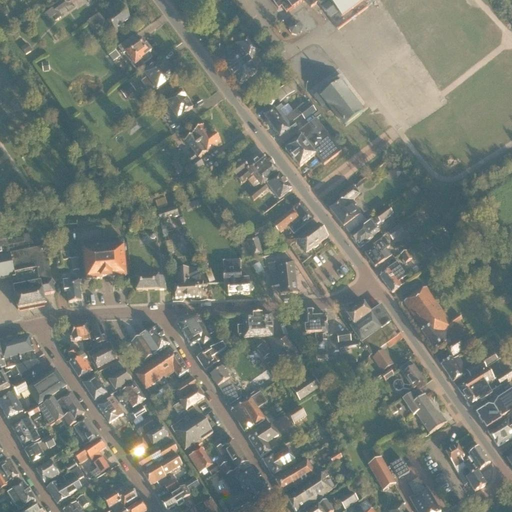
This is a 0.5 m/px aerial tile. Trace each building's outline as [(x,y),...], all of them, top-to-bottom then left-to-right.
[(271,0),(279,10),(282,7),(286,14),(304,0),(311,8),(318,3),(338,30),(368,8),(363,1),(363,0),(271,0)] [(67,7),(63,1),(44,15),(48,21),(54,17),(57,21),(62,17),(59,13),(67,7)] [(7,10),(1,15),(4,19),(10,15),(7,10)] [(132,23),(123,11),(120,13),(118,11),(112,15),(114,17),(107,22),(108,23),(106,24),(99,14),(87,23),(94,33),(104,26),(107,31),(111,28),(116,35),(132,23)] [(292,37),(304,32),(299,21),(287,27),(292,37)] [(225,65),(240,86),(258,73),(249,62),(261,54),(249,37),(237,45),(242,53),(225,65)] [(137,44),(133,38),(119,49),(124,55),(126,53),(135,66),(141,62),(144,66),(152,60),(149,56),(152,54),(151,53),(153,52),(152,49),(149,47),(148,48),(142,41),(137,44)] [(26,56),(33,52),(28,44),(21,49),(26,56)] [(109,56),(114,63),(121,58),(116,51),(109,56)] [(50,72),(49,63),(42,64),(43,73),(50,72)] [(154,88),(157,92),(172,81),(159,64),(145,75),(148,79),(142,83),(149,92),(154,88)] [(325,89),(315,97),(328,113),(333,109),(337,115),(336,115),(337,116),(337,115),(342,120),(341,121),(342,121),(344,123),(343,124),(344,124),(346,126),(345,127),(346,127),(346,126),(347,127),(361,115),(362,114),(361,114),(357,109),(358,108),(357,108),(357,109),(352,103),(353,103),(353,102),(352,103),(348,98),(349,97),(348,97),(343,92),(348,88),(340,78),(330,85),(329,86),(326,89),(326,88),(325,89)] [(126,100),(136,92),(130,85),(120,92),(126,100)] [(274,95),(279,103),(294,93),(289,85),(274,95)] [(166,104),(178,120),(193,109),(181,93),(166,104)] [(272,128),(285,118),(280,111),(282,109),(283,109),(280,104),(273,109),(273,111),(264,118),(272,128)] [(302,116),(305,120),(316,112),(310,104),(299,112),(302,116)] [(291,126),(285,118),(272,128),(278,136),(280,139),(284,136),(289,133),(297,127),(294,123),(291,126)] [(316,120),(308,127),(299,134),(301,137),(285,150),(300,169),(316,156),(324,166),(342,153),(316,120)] [(215,136),(214,136),(211,139),(203,128),(192,136),(193,136),(185,142),(195,155),(187,161),(196,173),(205,166),(200,159),(206,154),(207,155),(221,144),(215,136)] [(261,187),(268,181),(267,180),(278,171),(265,156),(249,169),(244,163),(232,172),(242,185),(253,177),(261,187)] [(269,182),(266,184),(280,201),(293,191),(280,174),(269,182)] [(265,186),(251,197),(254,201),(268,190),(265,186)] [(344,228),(350,235),(366,222),(355,208),(357,206),(353,201),(360,196),(353,188),(340,198),(342,201),(330,212),(344,229),(344,228)] [(213,208),(220,203),(216,196),(208,201),(213,208)] [(165,199),(156,202),(158,210),(168,206),(165,199)] [(273,226),(279,235),(288,228),(293,235),(314,219),(302,203),(273,226)] [(488,205),(479,208),(482,217),(490,215),(488,205)] [(380,223),(381,224),(393,214),(388,208),(372,221),(371,220),(350,237),(360,249),(373,239),(372,238),(380,232),(376,227),(380,223)] [(269,230),(266,224),(249,232),(252,238),(269,230)] [(297,242),(306,255),(328,238),(319,225),(297,242)] [(387,234),(393,242),(405,233),(399,226),(387,234)] [(37,241),(35,233),(23,236),(23,238),(7,241),(0,242),(0,280),(12,278),(18,311),(32,308),(45,306),(44,296),(52,295),(55,294),(46,248),(44,248),(42,240),(37,241)] [(83,245),(87,282),(126,278),(123,239),(104,240),(104,243),(83,245)] [(262,254),(257,239),(247,242),(247,244),(242,246),(246,259),(262,254)] [(365,257),(375,269),(391,257),(386,249),(388,248),(390,246),(385,239),(379,244),(374,248),(375,249),(365,257)] [(427,240),(422,244),(428,253),(433,249),(427,240)] [(397,251),(400,256),(406,252),(403,247),(397,251)] [(435,262),(439,259),(432,249),(428,253),(435,262)] [(202,250),(197,252),(204,268),(208,266),(202,250)] [(406,265),(413,261),(407,252),(401,256),(406,265)] [(80,271),(78,259),(71,260),(73,272),(80,271)] [(249,279),(241,279),(240,264),(224,264),(225,284),(228,284),(229,296),(250,295),(249,292),(252,292),(254,290),(254,286),(252,284),(249,285),(249,279)] [(259,264),(253,268),(257,276),(264,272),(259,264)] [(280,287),(281,295),(298,294),(294,264),(270,266),(272,288),(280,287)] [(380,277),(392,294),(401,288),(405,284),(402,280),(406,277),(397,264),(386,271),(387,272),(380,277)] [(200,271),(199,272),(189,276),(188,270),(178,270),(179,286),(176,286),(176,300),(199,298),(198,288),(208,287),(200,271)] [(211,271),(205,273),(210,284),(215,282),(211,271)] [(165,277),(159,278),(159,277),(136,278),(137,293),(159,292),(159,291),(166,291),(165,277)] [(67,292),(69,304),(82,302),(79,282),(64,284),(65,292),(67,292)] [(447,348),(460,339),(452,345),(449,341),(450,340),(445,331),(462,321),(459,316),(449,322),(428,288),(404,303),(423,332),(422,332),(434,351),(444,344),(447,348)] [(350,328),(371,357),(381,350),(401,336),(381,307),(370,314),(364,305),(347,316),(354,326),(350,328)] [(315,317),(315,314),(305,315),(305,326),(302,326),(303,336),(316,335),(317,360),(327,360),(326,335),(328,335),(327,317),(315,317)] [(273,338),(272,316),(243,318),(243,328),(238,328),(239,336),(244,336),(244,340),(267,339),(278,357),(299,356),(287,337),(273,338)] [(208,337),(197,318),(187,319),(178,325),(191,348),(198,344),(202,351),(213,345),(215,348),(224,345),(220,338),(219,338),(216,333),(208,337)] [(87,324),(80,325),(69,327),(71,343),(90,340),(87,324)] [(92,350),(108,344),(107,343),(101,324),(90,327),(96,346),(92,347),(92,350)] [(170,346),(157,327),(140,338),(141,338),(132,344),(144,362),(159,352),(159,353),(170,346)] [(337,336),(338,345),(351,343),(350,333),(337,336)] [(16,368),(22,382),(23,381),(29,392),(32,396),(39,407),(67,388),(56,371),(43,379),(39,364),(36,362),(34,353),(30,337),(0,345),(0,346),(0,370),(6,369),(6,370),(16,368)] [(462,338),(460,339),(447,348),(453,358),(468,348),(462,338)] [(116,359),(108,344),(92,350),(93,351),(87,354),(90,360),(92,359),(98,369),(116,359)] [(228,350),(225,345),(210,351),(197,359),(206,372),(220,362),(216,357),(228,350)] [(263,361),(270,355),(262,346),(255,351),(263,361)] [(69,359),(80,355),(77,347),(66,351),(69,359)] [(173,356),(170,350),(135,374),(146,390),(150,388),(155,395),(165,388),(161,381),(164,378),(167,379),(175,374),(178,379),(188,372),(176,354),(173,356)] [(372,359),(382,374),(394,367),(384,351),(372,359)] [(488,368),(499,360),(495,355),(484,363),(488,368)] [(83,358),(80,360),(70,365),(79,378),(92,371),(87,365),(88,365),(83,358)] [(469,375),(471,379),(486,368),(482,362),(467,372),(464,366),(458,358),(453,362),(452,359),(441,366),(453,383),(468,374),(469,375)] [(222,363),(214,368),(218,372),(225,367),(222,363)] [(400,370),(408,382),(411,386),(409,387),(404,386),(401,382),(397,382),(394,384),(393,388),(396,391),(400,392),(403,390),(410,391),(413,389),(414,390),(424,383),(411,363),(400,370)] [(219,387),(231,406),(241,399),(229,381),(230,381),(222,370),(211,377),(218,388),(219,387)] [(511,373),(510,371),(495,381),(488,370),(458,389),(464,399),(471,409),(492,395),(491,394),(511,380),(511,373)] [(125,371),(109,381),(115,391),(131,381),(125,371)] [(394,377),(390,371),(381,377),(385,382),(394,377)] [(0,393),(12,387),(22,382),(17,384),(11,374),(5,377),(3,372),(0,373),(0,393)] [(321,389),(311,374),(290,387),(300,403),(321,389)] [(107,394),(95,377),(83,385),(95,402),(107,394)] [(176,395),(180,400),(197,389),(191,379),(174,391),(177,394),(176,395)] [(32,396),(29,392),(23,381),(22,382),(12,387),(18,397),(22,395),(24,400),(32,396)] [(136,406),(137,407),(145,401),(134,384),(125,390),(126,390),(122,392),(133,408),(136,406)] [(204,400),(198,392),(180,404),(180,405),(174,409),(179,417),(185,412),(186,413),(194,408),(193,407),(204,400)] [(511,412),(511,392),(498,402),(494,409),(488,408),(476,416),(486,431),(502,421),(501,420),(511,412)] [(23,411),(13,393),(0,400),(0,406),(8,420),(23,411)] [(260,394),(231,413),(244,433),(264,420),(257,409),(266,403),(260,394)] [(71,395),(57,404),(54,399),(39,410),(51,427),(61,421),(67,430),(77,424),(75,421),(85,415),(71,395)] [(416,403),(407,408),(413,417),(415,415),(429,436),(444,425),(438,416),(425,396),(416,403)] [(123,415),(112,399),(107,402),(107,401),(98,407),(110,424),(119,418),(123,415)] [(389,409),(393,415),(398,413),(394,406),(389,409)] [(32,418),(34,422),(41,419),(39,414),(40,413),(36,407),(27,412),(30,419),(32,418)] [(146,413),(142,408),(132,414),(136,420),(146,413)] [(306,418),(300,408),(288,415),(294,425),(306,418)] [(511,415),(507,419),(508,420),(488,433),(498,448),(511,438),(511,415)] [(213,434),(202,416),(191,423),(188,418),(171,429),(185,451),(201,440),(202,441),(213,434)] [(146,431),(155,426),(150,419),(142,425),(143,426),(138,429),(141,434),(146,431)] [(12,429),(24,449),(40,440),(28,420),(12,429)] [(87,421),(80,425),(74,429),(86,446),(98,438),(87,421)] [(248,440),(261,458),(272,451),(267,444),(279,437),(271,425),(248,440)] [(147,437),(153,446),(168,437),(162,427),(147,437)] [(55,442),(51,436),(43,441),(46,447),(55,442)] [(135,461),(149,452),(150,451),(143,440),(142,440),(141,439),(125,448),(134,461),(135,461)] [(100,440),(85,451),(75,457),(80,465),(88,460),(86,457),(88,455),(92,461),(101,455),(99,453),(106,449),(100,440)] [(221,469),(226,477),(233,473),(248,463),(234,442),(223,449),(221,447),(217,449),(227,464),(221,469)] [(153,450),(150,451),(149,452),(135,461),(143,473),(157,465),(178,453),(173,444),(159,452),(156,448),(155,448),(153,450)] [(44,457),(37,445),(26,452),(32,464),(44,457)] [(466,468),(461,460),(464,458),(457,446),(446,453),(458,474),(466,468)] [(69,452),(73,457),(78,453),(75,448),(69,452)] [(469,456),(480,472),(490,465),(479,449),(469,456)] [(200,473),(207,468),(212,466),(202,450),(190,458),(200,473)] [(263,462),(274,480),(284,473),(283,471),(295,464),(287,450),(275,458),(274,456),(263,462)] [(342,460),(339,454),(330,459),(333,466),(342,460)] [(157,465),(143,473),(152,468),(143,474),(151,487),(165,478),(165,477),(182,466),(177,456),(169,461),(168,460),(157,465)] [(94,464),(101,475),(110,468),(103,458),(94,464)] [(396,485),(381,459),(368,466),(383,492),(396,485)] [(401,460),(391,466),(399,480),(409,474),(401,460)] [(19,476),(9,461),(0,466),(0,490),(8,486),(6,484),(19,476)] [(287,498),(322,475),(322,474),(317,477),(307,461),(286,474),(275,481),(284,495),(295,489),(297,491),(287,498)] [(37,471),(45,485),(59,476),(50,463),(37,471)] [(66,468),(69,474),(78,468),(74,463),(66,468)] [(217,463),(212,466),(207,468),(212,476),(221,470),(217,463)] [(471,476),(466,468),(458,474),(457,474),(465,487),(469,484),(474,493),(486,486),(477,473),(471,476)] [(82,489),(80,486),(78,483),(84,478),(78,469),(62,479),(63,480),(49,489),(54,497),(53,497),(58,505),(82,489)] [(233,473),(226,477),(222,479),(235,499),(228,503),(222,495),(216,499),(224,511),(240,511),(252,506),(254,508),(269,500),(251,471),(237,480),(233,473)] [(325,473),(322,475),(287,498),(295,511),(300,511),(332,491),(325,480),(328,478),(325,473)] [(185,486),(189,493),(200,486),(195,479),(185,486)] [(164,487),(168,495),(179,488),(175,481),(164,487)] [(25,508),(25,509),(36,502),(23,483),(7,494),(19,511),(25,508)] [(133,489),(129,492),(126,487),(116,494),(113,490),(102,497),(109,510),(120,503),(124,509),(140,499),(133,489)] [(176,505),(178,507),(184,503),(183,501),(190,497),(184,488),(176,493),(177,495),(163,504),(167,511),(176,505)] [(439,511),(427,490),(410,500),(416,511),(439,511)] [(339,502),(345,511),(358,502),(352,493),(339,502)] [(77,501),(83,509),(89,505),(83,496),(77,501)] [(207,511),(218,511),(211,500),(204,505),(208,511),(207,511)] [(333,511),(326,501),(319,506),(309,511),(333,511)] [(145,511),(147,511),(141,502),(125,511),(124,510),(120,511),(145,511)]
